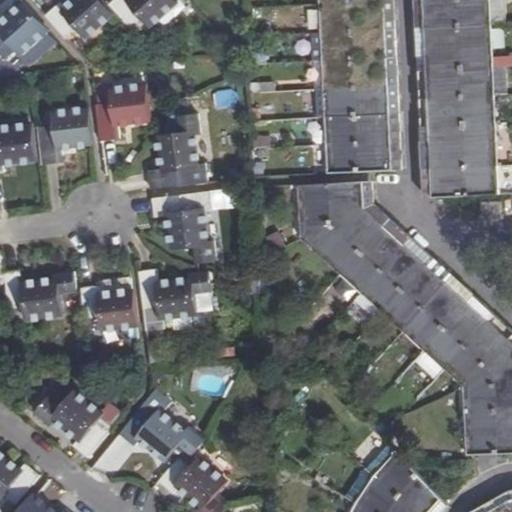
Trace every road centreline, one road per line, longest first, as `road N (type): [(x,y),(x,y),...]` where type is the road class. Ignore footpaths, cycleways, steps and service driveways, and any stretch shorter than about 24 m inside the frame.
road 1 (residential): [(432,233),(412,210),(407,0)]
road 2 (residential): [(114,511),(0,418)]
